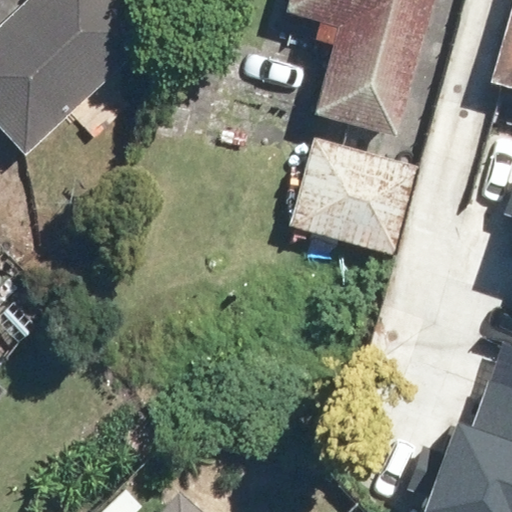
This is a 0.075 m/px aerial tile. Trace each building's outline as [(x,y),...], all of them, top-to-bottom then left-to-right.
[(0,125),(23,151),(154,35),(122,0),(26,0),(0,23),(0,125)] [(311,108),(386,131),(427,0),(277,0),(276,5),(337,24),(311,108)] [(511,0),(507,0),(482,80),(511,89),(511,0)] [(310,135),(286,225),(388,252),(412,163),(310,135)] [(511,511),(511,383),(488,376),(473,422),(446,414),(414,511),(511,511)] [(194,511),(176,496),(162,511),(194,511)]
